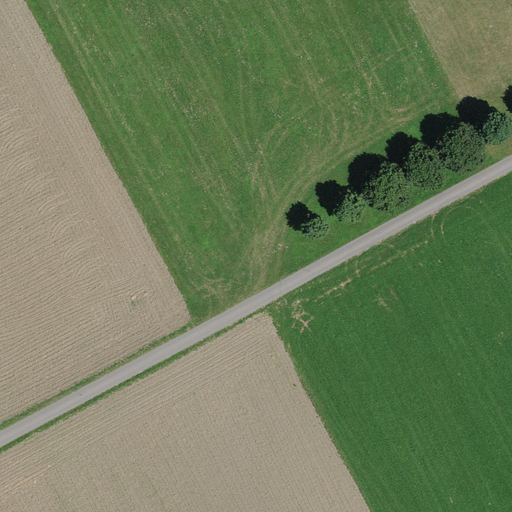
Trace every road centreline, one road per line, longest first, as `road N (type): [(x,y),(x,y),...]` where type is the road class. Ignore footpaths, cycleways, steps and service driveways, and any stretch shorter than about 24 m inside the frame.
road 1 (residential): [(511,164),(200,332)]
road 2 (track): [(200,332),(0,439)]
